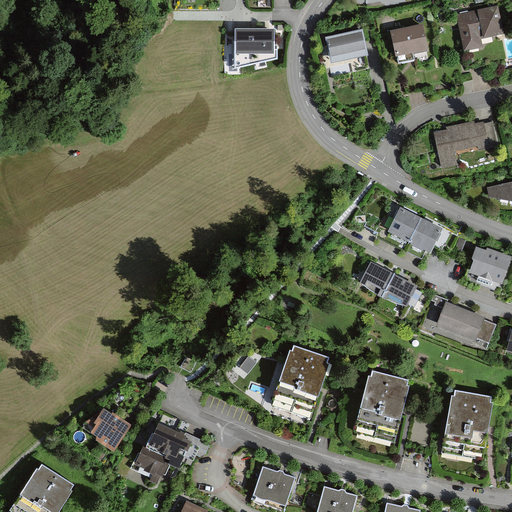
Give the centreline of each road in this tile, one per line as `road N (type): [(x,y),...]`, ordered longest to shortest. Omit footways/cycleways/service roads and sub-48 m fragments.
road 1 (residential): [(511,501),(385,477),(229,429)]
road 2 (unclassified): [(322,0),(301,43),(302,90),(323,125),(377,169)]
road 3 (residential): [(511,308),(347,234)]
road 4 (residential): [(377,169),(407,124),(426,111),(511,89)]
road 5 (unclassified): [(377,169),(511,235)]
